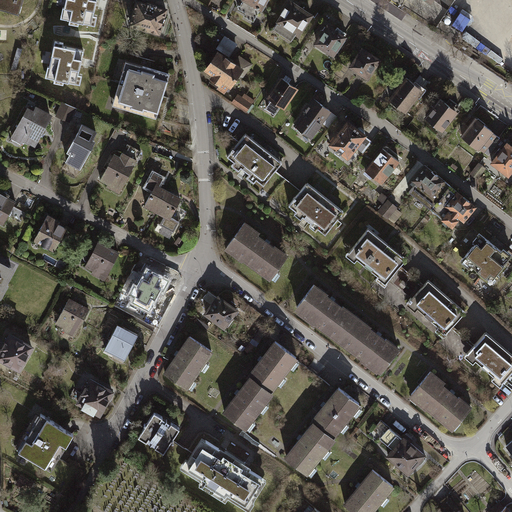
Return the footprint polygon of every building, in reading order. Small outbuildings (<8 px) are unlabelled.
[(0,0),(0,9),(19,15),(23,0),(0,0)] [(65,0),(62,18),(70,20),(69,23),(78,25),(79,22),(95,25),(97,16),(93,15),(96,0),(65,0)] [(243,0),(238,8),(255,18),(265,0),(243,0)] [(311,15),(290,0),(281,13),(283,14),(274,27),(292,39),(296,33),(299,34),(311,15)] [(511,0),(487,0),(511,16),(511,0)] [(147,4),(137,1),(130,24),(159,33),(161,25),(164,25),(167,18),(164,17),(166,9),(156,6),(156,5),(148,2),(147,4)] [(324,32),(317,43),(333,54),(344,37),(344,36),(346,33),(337,27),(335,31),(328,26),(327,27),(326,27),(324,30),(324,32)] [(238,44),(225,35),(216,48),(228,57),(238,44)] [(64,42),(55,40),(47,77),(55,79),(54,82),(63,84),(64,81),(80,84),(82,75),(78,74),(83,50),(63,45),(64,42)] [(23,49),(17,47),(11,70),(16,71),(23,49)] [(379,60),(363,49),(362,50),(361,50),(359,53),(359,54),(351,66),(367,76),(379,60)] [(234,63),(218,52),(207,69),(214,74),(212,77),(220,83),(217,87),(225,92),(236,76),(242,68),(234,63)] [(252,64),(239,55),(234,63),(242,68),(236,76),(242,79),(252,64)] [(142,71),(129,67),(119,101),(132,105),(130,109),(129,110),(156,118),(169,74),(143,66),(143,65),(143,66),(142,71)] [(413,83),(406,77),(390,98),(405,111),(424,87),(415,80),(413,83)] [(297,88),(282,78),(269,97),(272,99),(266,107),(275,114),(281,105),(284,107),(297,88)] [(243,100),(237,96),(233,102),(247,112),(254,100),(246,95),(243,100)] [(330,110),(314,99),(295,124),(311,135),(321,122),(330,110)] [(446,103),(440,99),(426,117),(442,129),(449,120),(449,119),(459,106),(450,99),(446,103)] [(76,108),(62,102),(56,116),(69,122),(76,108)] [(36,108),(34,112),(28,109),(14,134),(35,145),(50,115),(36,108)] [(337,116),(330,110),(321,122),(329,128),(337,116)] [(492,131),(476,118),(462,135),(479,148),(485,140),(490,143),(497,135),(492,131)] [(362,127),(359,127),(358,129),(348,121),(331,144),(348,157),(365,134),(364,134),(365,133),(365,130),(362,127)] [(71,152),(67,160),(80,167),(95,141),(92,140),(96,132),(82,124),(68,151),(71,152)] [(281,163),(244,134),(234,148),(233,147),(231,149),(232,150),(227,156),(264,185),(281,163)] [(511,146),(507,143),(500,152),(498,150),(495,154),(497,156),(492,162),(509,175),(511,170),(511,146)] [(122,188),(141,151),(127,144),(120,158),(114,154),(101,180),(109,184),(110,182),(122,188)] [(399,161),(383,148),(365,170),(382,183),(399,161)] [(485,168),(479,163),(471,173),(478,178),(485,168)] [(450,186),(450,185),(425,165),(413,180),(417,182),(409,192),(431,209),(450,186)] [(155,185),(158,187),(162,178),(153,173),(147,185),(154,189),(155,185)] [(343,212),(306,183),(295,197),(295,196),(293,198),(294,199),(289,205),(326,234),(343,212)] [(158,211),(168,192),(158,187),(155,185),(154,189),(145,204),(158,211)] [(450,186),(431,209),(453,226),(458,219),(450,212),(452,210),(464,220),(475,206),(450,186)] [(9,195),(0,190),(0,222),(3,224),(15,201),(8,197),(9,195)] [(168,192),(158,211),(166,215),(160,225),(174,232),(179,221),(171,217),(180,199),(168,192)] [(397,207),(388,199),(385,203),(378,211),(387,219),(397,207)] [(60,222),(48,215),(34,240),(54,251),(66,228),(59,224),(60,222)] [(244,223),(227,247),(270,278),(271,277),(270,277),(275,270),(276,271),(287,255),(274,246),(274,247),(257,235),(258,233),(244,223)] [(404,260),(367,230),(349,252),(387,282),(404,260)] [(476,243),(461,261),(469,268),(472,265),(493,283),(500,275),(497,273),(511,254),(503,247),(501,250),(479,232),(473,240),(476,243)] [(103,248),(97,245),(86,266),(94,271),(95,269),(107,275),(118,252),(104,245),(103,248)] [(12,269),(0,262),(0,295),(0,296),(5,286),(3,285),(12,269)] [(138,285),(135,283),(130,292),(135,295),(132,300),(149,309),(160,288),(163,289),(169,279),(147,267),(138,285)] [(463,313),(427,281),(412,298),(411,297),(409,300),(410,301),(446,332),(463,313)] [(332,332),(340,338),(356,316),(343,306),(342,307),(325,295),(326,293),(314,284),(297,307),(331,333),(332,332)] [(224,326),(225,324),(228,326),(234,319),(231,317),(236,309),(219,296),(206,312),(224,326)] [(73,304),(67,301),(56,322),(65,327),(66,325),(77,331),(89,308),(75,301),(73,304)] [(369,326),(356,316),(340,338),(347,343),(346,344),(381,371),(399,348),(386,338),(385,340),(368,327),(369,326)] [(124,327),(122,330),(116,327),(103,352),(112,356),(115,351),(126,357),(138,334),(124,327)] [(511,371),(511,356),(485,333),(468,353),(502,382),(511,371)] [(31,351),(30,348),(32,346),(10,334),(6,341),(5,341),(2,348),(0,352),(0,357),(19,368),(26,356),(29,355),(31,351)] [(165,372),(186,387),(211,350),(190,336),(165,372)] [(296,357),(275,341),(249,375),(251,376),(269,391),(296,357)] [(256,346),(249,342),(245,349),(253,353),(256,346)] [(430,371),(411,394),(453,428),(453,427),(458,421),(459,421),(471,407),(459,396),(458,398),(442,384),(444,382),(430,371)] [(251,376),(224,410),(244,426),(271,392),(269,391),(251,376)] [(111,396),(111,393),(112,390),(91,379),(87,386),(86,386),(83,392),(83,393),(78,401),(100,413),(107,400),(109,400),(111,396)] [(357,403),(337,387),(311,420),(313,422),(331,436),(357,403)] [(149,438),(153,441),(164,423),(160,420),(162,417),(153,411),(138,436),(146,441),(149,438)] [(74,433),(41,413),(18,451),(51,470),(74,433)] [(378,441),(381,438),(389,428),(380,420),(369,433),(378,441)] [(168,425),(164,423),(153,441),(158,444),(161,439),(168,444),(179,427),(171,422),(168,425)] [(313,422),(286,456),(306,472),(333,438),(331,436),(313,422)] [(401,438),(389,428),(381,438),(394,449),(388,456),(407,472),(416,462),(420,465),(425,460),(422,457),(425,454),(403,435),(401,438)] [(249,498),(262,477),(248,468),(248,469),(242,465),(241,467),(222,455),(223,453),(218,450),(219,448),(206,440),(192,463),(189,461),(183,469),(245,507),(250,499),(249,498)] [(370,511),(393,485),(372,469),(344,502),(355,511),(370,511)] [(30,488),(34,481),(22,474),(18,481),(30,488)] [(448,495),(441,501),(449,511),(447,511),(451,511),(454,510),(455,511),(459,509),(448,495)] [(503,508),(498,502),(487,511),(511,511),(506,506),(503,508)]
